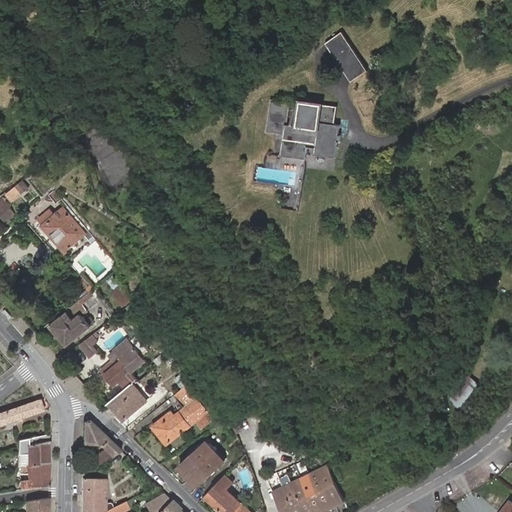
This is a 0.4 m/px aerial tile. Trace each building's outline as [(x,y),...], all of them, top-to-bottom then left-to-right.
[(343,31),(326,43),(354,82),(370,70),(343,31)] [(319,46),(314,36),(297,49),(304,58),(319,46)] [(302,93),(301,100),(314,102),(315,95),(302,93)] [(292,101),(273,99),(270,128),(284,130),(282,147),(294,149),(293,157),(306,158),(307,147),(308,143),(316,144),(315,147),(329,149),(329,155),(337,156),(339,140),(342,140),(342,133),(340,133),(341,124),(334,123),(335,121),(320,118),(322,103),(314,102),(301,100),(298,126),(289,124),(292,101)] [(336,105),(322,103),(320,118),(335,121),(336,105)] [(294,149),(282,147),(281,155),(293,157),(294,149)] [(23,181),(17,186),(22,193),(28,187),(23,181)] [(12,200),(22,193),(17,186),(7,194),(12,200)] [(0,214),(4,221),(16,213),(6,199),(5,198),(0,200),(0,214)] [(66,212),(63,208),(56,215),(52,210),(40,220),(44,225),(67,251),(84,236),(91,244),(96,240),(94,237),(69,209),(66,212)] [(114,289),(122,283),(115,273),(107,279),(114,289)] [(133,299),(123,283),(122,283),(114,289),(113,290),(124,306),(133,299)] [(91,290),(80,299),(87,308),(98,298),(91,290)] [(85,309),(78,299),(75,302),(50,322),(67,343),(91,325),(81,313),(85,309)] [(92,345),(97,341),(93,335),(80,345),(89,356),(97,350),(92,345)] [(146,357),(129,338),(112,353),(115,357),(119,353),(133,368),(146,357)] [(139,376),(133,368),(119,353),(115,357),(112,359),(100,369),(114,386),(120,381),(126,388),(130,384),(133,382),(139,376)] [(182,389),(187,384),(191,382),(180,368),(174,373),(176,376),(173,378),(182,389)] [(469,374),(453,397),(463,404),(479,381),(469,374)] [(126,418),(138,408),(124,392),(131,386),(130,384),(126,388),(112,400),(126,418)] [(137,393),(144,402),(148,399),(134,384),(131,386),(137,393)] [(202,428),(214,419),(187,384),(182,389),(174,394),(185,408),(173,417),(169,413),(153,425),(160,434),(163,431),(170,441),(196,421),(202,428)] [(124,392),(138,408),(144,402),(137,393),(131,386),(124,392)] [(40,398),(0,411),(0,424),(44,410),(40,398)] [(84,421),(84,444),(100,444),(112,456),(121,451),(89,419),(84,421)] [(166,443),(170,441),(163,431),(160,434),(166,443)] [(50,462),(49,433),(19,441),(19,467),(28,465),(50,462)] [(204,441),(179,464),(199,486),(224,462),(204,441)] [(94,455),(99,463),(112,456),(105,448),(94,455)] [(49,484),(50,462),(28,465),(30,478),(21,480),(23,487),(49,484)] [(312,511),(342,498),(328,467),(309,476),(317,493),(308,497),(300,480),(274,493),(282,511),(312,511)] [(234,481),(226,474),(204,497),(221,511),(252,511),(227,489),(234,481)] [(317,493),(309,476),(300,480),(308,497),(317,493)] [(106,478),(83,478),(82,511),(103,511),(109,509),(109,507),(106,507),(106,478)] [(157,511),(169,500),(162,493),(144,503),(148,511),(157,511)] [(25,511),(48,511),(49,497),(26,500),(25,511)] [(324,509),(343,501),(342,498),(312,511),(322,511),(325,511),(324,509)] [(181,508),(171,499),(169,500),(157,511),(177,511),(179,510),(181,508)] [(120,511),(129,508),(126,501),(109,509),(103,511),(120,511)]
